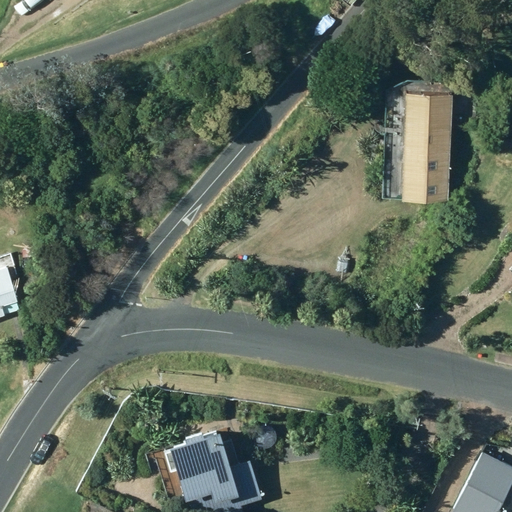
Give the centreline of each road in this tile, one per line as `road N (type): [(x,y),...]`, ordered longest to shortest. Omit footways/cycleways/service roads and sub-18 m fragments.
road 1 (residential): [(111,343),(138,262),(363,0)]
road 2 (residential): [(111,343),(157,330),(226,332),(319,344),(511,392)]
road 3 (residential): [(0,78),(228,0)]
road 4 (residential): [(0,473),(37,410),(79,362),(111,343)]
